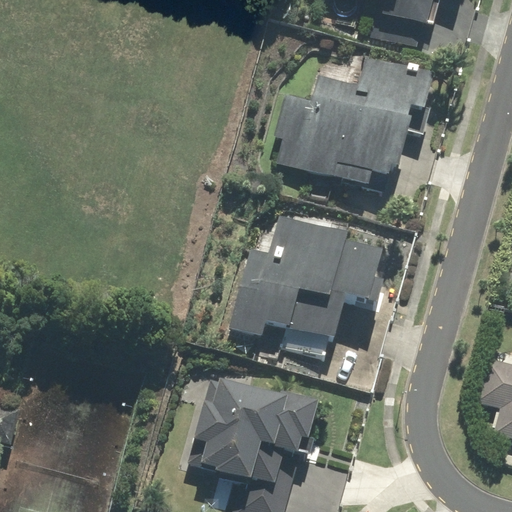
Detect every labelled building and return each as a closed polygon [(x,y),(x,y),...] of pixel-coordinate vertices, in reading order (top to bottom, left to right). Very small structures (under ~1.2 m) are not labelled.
[(366,0),(380,3),(371,40),(419,52),(423,33),(430,35),(438,0),(366,0)] [(426,120),(436,81),(368,64),(366,73),(352,70),(348,87),(317,79),(310,105),(287,99),(276,142),(283,143),(277,167),(369,191),(372,180),(389,185),(392,174),(402,177),(414,129),(410,128),(413,117),(426,120)] [(351,240),(279,220),(269,258),(250,254),(230,330),(265,339),(268,327),(283,331),(279,347),(323,359),(328,344),(337,347),(348,306),(379,314),(386,290),(376,287),(385,257),(349,247),(351,240)] [(511,367),(491,362),(478,405),(503,412),(495,440),(511,444),(511,367)] [(219,478),(210,510),(218,511),(224,511),(232,485),(238,487),(231,511),(285,511),(304,446),(310,447),(321,408),(281,398),(279,402),(220,386),(218,392),(210,389),(188,469),(219,478)]
